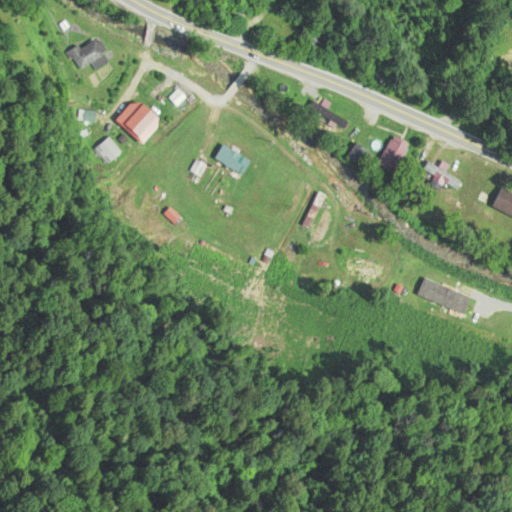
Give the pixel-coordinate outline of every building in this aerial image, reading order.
[(122,118),(144,138),(161,120),(138,100),(122,118)] [(92,125),(96,114),(86,110),(81,121),(92,125)] [(106,168),(122,153),(108,138),(92,153),(106,168)] [(243,176),(253,162),(225,144),(216,158),(243,176)] [(495,183),(477,170),(455,201),(473,214),(495,183)] [(292,221),(258,205),(253,215),(288,230),(292,221)] [(345,280),(382,287),(386,266),(349,259),(345,280)] [(467,316),(474,297),(423,278),(417,296),(467,316)]
